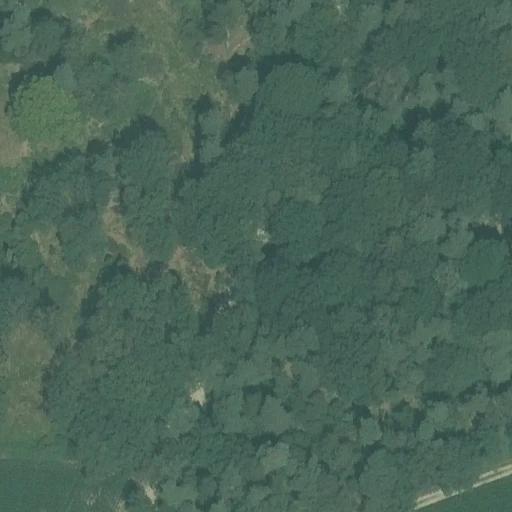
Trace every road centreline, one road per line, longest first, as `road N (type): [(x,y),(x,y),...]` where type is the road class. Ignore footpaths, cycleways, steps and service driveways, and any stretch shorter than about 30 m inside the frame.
road 1 (track): [(144,511),(360,0)]
road 2 (track): [(398,511),(511,466)]
